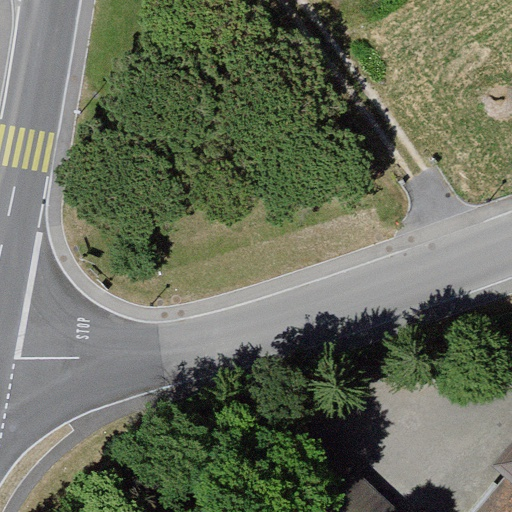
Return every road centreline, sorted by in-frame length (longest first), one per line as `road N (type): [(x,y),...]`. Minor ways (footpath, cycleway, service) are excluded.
road 1 (unclassified): [(511,228),(140,363),(0,350)]
road 2 (tertiary): [(54,0),(0,322)]
